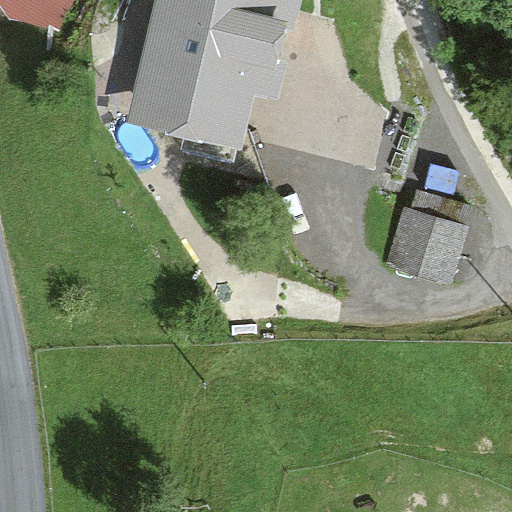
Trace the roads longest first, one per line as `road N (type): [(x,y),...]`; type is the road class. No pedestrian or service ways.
road 1 (track): [(511,219),(480,175),(408,0)]
road 2 (tertiary): [(0,367),(16,511)]
